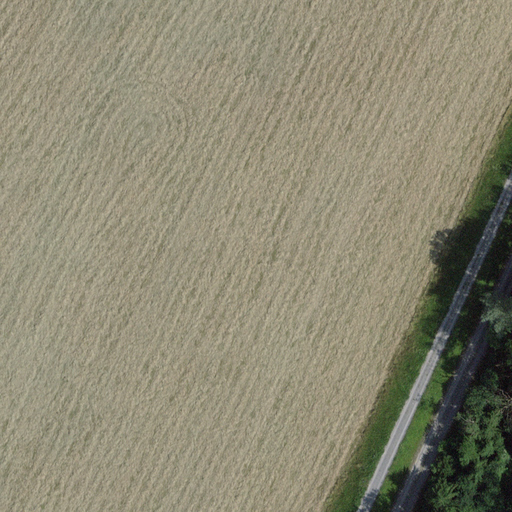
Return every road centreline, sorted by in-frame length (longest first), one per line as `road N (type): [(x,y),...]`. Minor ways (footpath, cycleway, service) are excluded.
road 1 (track): [(511,190),(366,511)]
road 2 (track): [(408,511),(511,286)]
